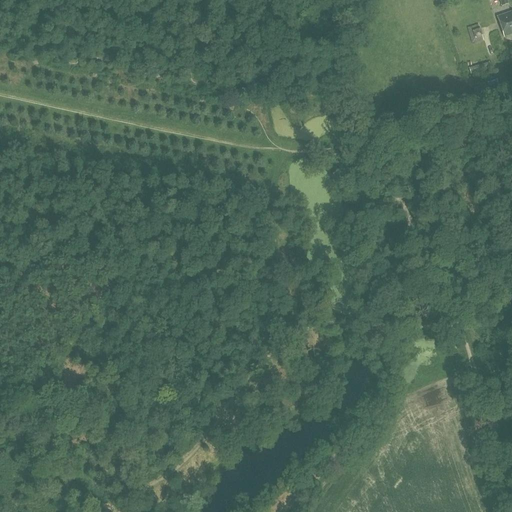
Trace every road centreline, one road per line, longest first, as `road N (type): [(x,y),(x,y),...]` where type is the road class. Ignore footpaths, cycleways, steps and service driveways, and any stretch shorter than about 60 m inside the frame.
road 1 (track): [(454,312),(361,126)]
road 2 (track): [(511,477),(454,312)]
